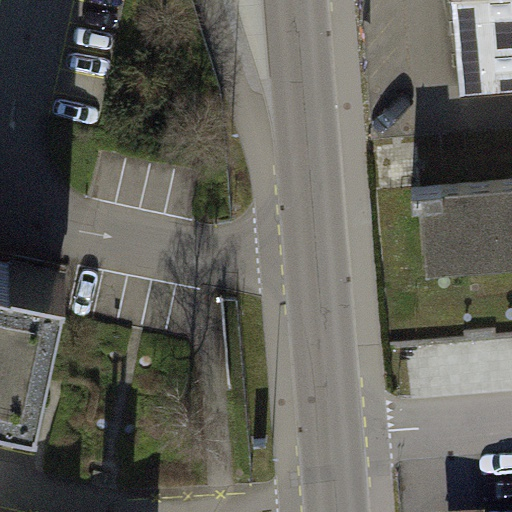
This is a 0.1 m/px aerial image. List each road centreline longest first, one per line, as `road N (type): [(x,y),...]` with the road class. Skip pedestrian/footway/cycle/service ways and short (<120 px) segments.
road 1 (tertiary): [(293,0),(333,442)]
road 2 (residential): [(511,425),(333,442)]
